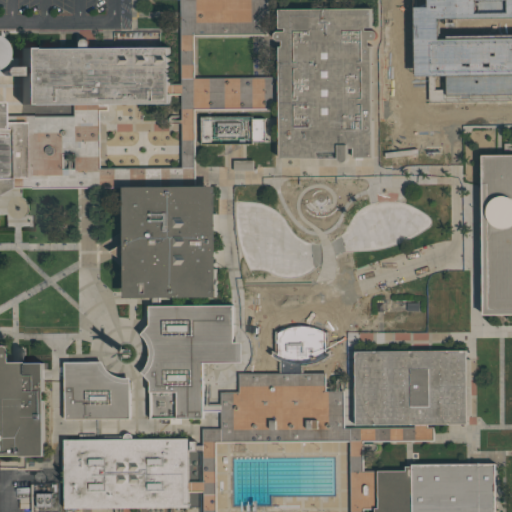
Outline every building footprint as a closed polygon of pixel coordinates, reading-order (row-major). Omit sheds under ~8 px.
[(270,0),(270,33),(270,37),(254,37),(196,36),(197,80),(252,79),(280,77),(280,48),(283,47),(283,40),(276,39),(277,33),(280,33),(280,12),(372,10),(373,28),(367,29),(366,32),(375,32),(377,34),(377,39),(374,41),(370,41),(370,47),(373,47),(373,159),(353,159),(354,149),(348,149),(348,159),(343,163),(340,160),(336,152),(317,152),(318,158),(282,158),(280,110),(197,111),(184,112),(184,98),(180,98),(177,98),(177,108),(142,107),(76,108),(26,107),(26,81),(16,81),(10,80),(6,76),(6,70),(11,67),(26,68),(26,58),(26,49),(63,49),(81,48),(81,41),(84,39),(88,39),(90,42),(91,48),(95,49),(162,47),(173,47),(174,87),(182,87),(182,37),(183,0),(270,0)] [(511,0),(511,98),(434,98),(432,78),(420,78),(413,0),(511,0)] [(126,189),(99,189),(78,188),(22,189),(9,189),(11,180),(24,179),(24,124),(0,124),(0,115),(77,116),(76,108),(142,107),(142,120),(143,124),(182,124),(183,117),(184,112),(197,111),(197,114),(197,167),(198,189),(185,189),(126,189)] [(0,124),(24,124),(24,179),(11,180),(9,189),(0,193),(0,124)] [(482,156),(500,156),(511,156),(511,315),(483,316),(482,187),(482,156)] [(126,189),(185,189),(198,189),(217,187),(218,298),(125,298),(126,292),(127,271),(127,269),(127,260),(111,253),(125,243),(126,232),(126,189)] [(204,511),(205,491),(189,492),(190,508),(66,509),(65,440),(98,440),(124,439),(124,436),(128,433),(133,436),(134,439),(189,439),(189,482),(204,482),(203,430),(222,429),(222,412),(205,412),(205,419),(152,420),(151,384),(151,383),(143,372),(148,366),(151,357),(151,351),(150,345),(143,334),(151,325),(151,307),(234,306),(235,343),(243,343),(244,363),(204,363),(204,394),(210,394),(210,405),(222,405),(221,393),(240,392),(240,374),(264,373),(280,373),(327,373),(327,392),(345,391),(345,428),(415,428),(415,425),(356,426),(356,352),(468,351),(468,425),(429,425),(429,428),(435,428),(435,441),(364,441),(364,471),(379,471),(407,472),(406,467),(413,467),(414,465),(467,465),(496,465),(496,511),(376,511),(376,509),(364,508),(364,511),(204,511)] [(327,373),(331,332),(320,322),(305,319),(291,322),(279,330),(280,373),(327,373)] [(121,346),(126,343),(130,344),(133,347),(135,350),(136,355),(135,359),(131,362),(127,364),(121,362),(117,357),(116,351),(118,348),(121,346)] [(0,363),(13,363),(19,363),(19,352),(24,351),(25,363),(27,363),(44,363),(44,370),(44,380),(45,456),(27,456),(0,456),(0,363)] [(67,365),(105,365),(108,370),(113,375),(119,379),(127,381),(134,380),(135,421),(98,422),(68,422),(67,380),(67,365)] [(57,511),(57,493),(33,493),(33,502),(35,502),(35,511),(57,511)]
